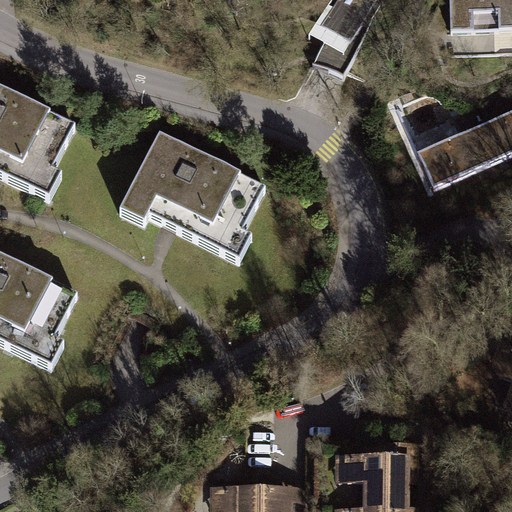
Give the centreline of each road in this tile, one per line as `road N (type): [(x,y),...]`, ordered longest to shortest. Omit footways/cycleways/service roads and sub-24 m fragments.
road 1 (residential): [(0,24),(96,66),(241,106),(332,145),(361,187),(363,267)]
road 2 (residential): [(363,267),(301,334),(0,493)]
road 3 (residential): [(363,267),(402,260),(449,235),(511,232)]
